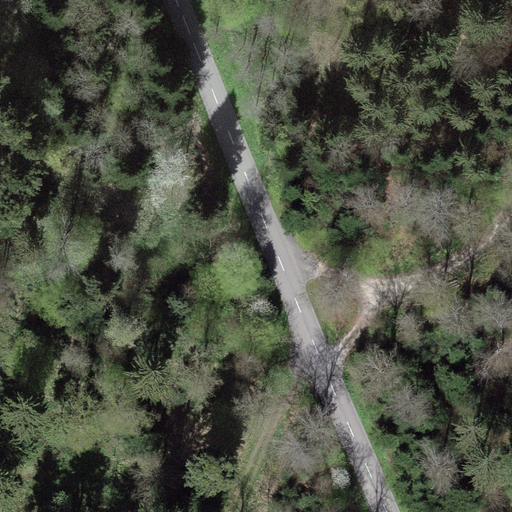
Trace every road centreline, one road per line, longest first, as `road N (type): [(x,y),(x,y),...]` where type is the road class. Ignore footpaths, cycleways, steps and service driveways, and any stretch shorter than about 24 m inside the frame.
road 1 (tertiary): [(174,0),(385,511)]
road 2 (track): [(321,364),(399,281),(463,254),(511,202)]
road 3 (track): [(321,364),(285,391),(230,511)]
